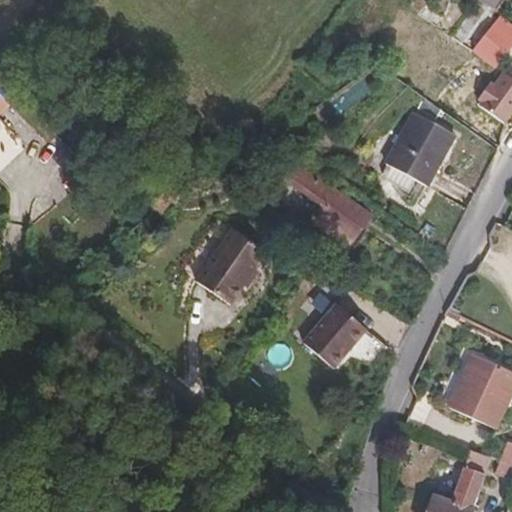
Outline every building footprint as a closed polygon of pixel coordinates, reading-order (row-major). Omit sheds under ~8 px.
[(511,33),(484,14),(459,49),(494,74),(511,47),(511,33)] [(489,117),(505,129),(511,118),(511,92),(508,89),(489,117)] [(391,166),(392,167),(418,184),(428,190),(459,141),(422,117),(391,166)] [(418,184),(392,167),(387,174),(391,182),(410,196),(418,184)] [(316,220),(327,229),(350,209),(297,168),(286,184),(322,211),(316,220)] [(350,209),(327,229),(347,243),(364,219),(350,209)] [(266,262),(231,237),(195,289),(228,314),(266,262)] [(299,352),(332,376),(362,333),(329,310),(299,352)] [(450,409),(494,429),(511,390),(511,375),(474,357),(450,409)] [(468,452),(420,435),(414,450),(463,468),(468,452)] [(500,467),(511,472),(511,446),(509,445),(501,465),(500,467)] [(470,511),(493,462),(473,453),(465,471),(455,466),(446,486),(457,491),(450,507),(433,501),(427,511),(470,511)]
